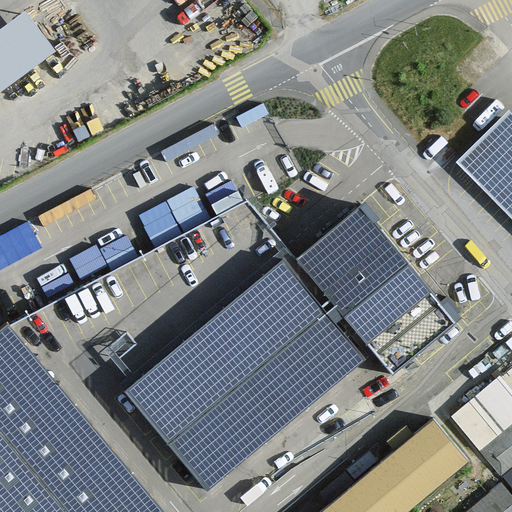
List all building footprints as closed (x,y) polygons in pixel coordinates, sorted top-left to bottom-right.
[(27,12),(0,30),(0,92),(56,52),(27,12)] [(511,114),(508,110),(455,163),(511,220),(511,114)] [(197,187),(142,210),(154,240),(210,217),(197,187)] [(360,206),(296,259),(368,345),(431,292),(360,206)] [(282,260),(124,392),(207,491),(365,360),(282,260)] [(161,511),(7,326),(0,331),(0,511),(161,511)] [(445,426),(335,511),(424,511),(479,468),(479,458),(445,426)] [(504,487),(475,511),(511,511),(511,429),(479,458),(504,487)]
